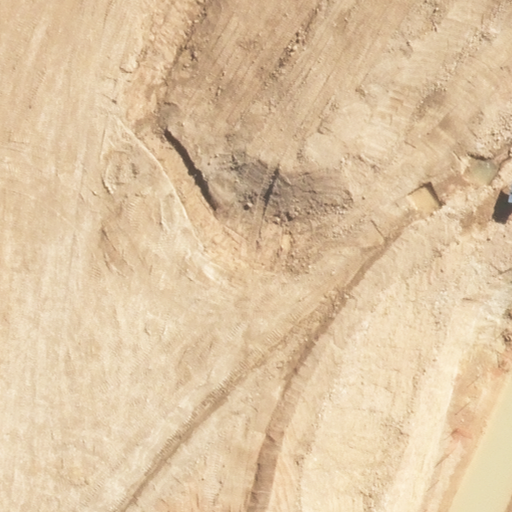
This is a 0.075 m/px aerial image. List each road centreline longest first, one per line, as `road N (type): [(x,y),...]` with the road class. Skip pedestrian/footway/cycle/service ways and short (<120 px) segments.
road 1 (residential): [(182,11),(0,403)]
road 2 (residential): [(182,11),(511,154)]
